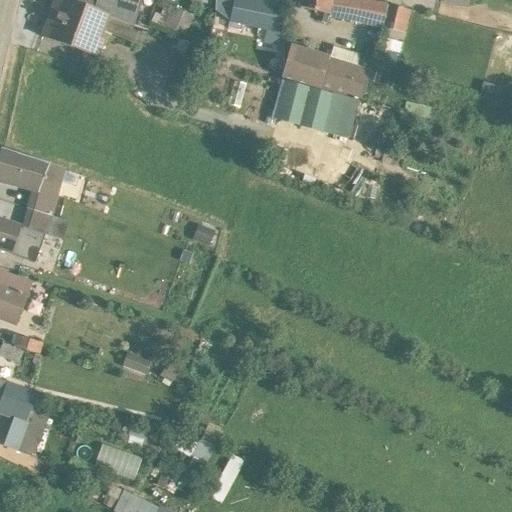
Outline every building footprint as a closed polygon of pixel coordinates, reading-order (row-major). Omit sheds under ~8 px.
[(95,1),(93,0),(50,0),(54,1),(41,37),(97,58),(106,35),(102,34),(108,17),(109,16),(92,10),(95,1)] [(95,0),(95,1),(92,10),(109,16),(108,17),(132,26),(140,0),(95,0)] [(213,0),(213,11),(227,22),(227,23),(275,33),(281,5),(280,0),(261,0),(262,1),(258,0),(213,0)] [(341,21),(380,30),(386,5),(359,0),(298,0),(298,7),(316,12),(315,22),(324,24),(323,27),(339,31),(341,21)] [(192,16),(163,5),(155,24),(184,37),(192,16)] [(381,29),(403,34),(408,12),(386,7),(381,29)] [(375,59),(397,64),(401,44),(380,39),(375,59)] [(328,57),(289,45),(283,61),(285,69),(281,79),(283,80),(357,102),(358,100),(360,100),(364,92),(370,71),(355,66),(359,56),(332,47),(328,57)] [(283,80),(271,120),(346,140),(357,102),(283,80)] [(282,149),(267,146),(262,171),(277,174),(282,149)] [(64,170),(0,149),(0,183),(29,193),(25,208),(51,217),(64,170)] [(0,219),(0,251),(10,255),(11,252),(23,256),(32,232),(48,236),(51,227),(47,225),(49,216),(26,209),(20,225),(0,219)] [(197,226),(191,241),(208,246),(213,233),(197,226)] [(0,321),(15,327),(31,283),(0,271),(0,321)] [(14,336),(11,346),(38,354),(41,345),(14,336)] [(0,347),(0,357),(17,365),(22,353),(2,344),(0,347)] [(126,354),(121,367),(143,376),(148,363),(126,354)] [(169,383),(183,358),(175,354),(164,371),(162,370),(158,377),(169,383)] [(0,396),(29,408),(32,400),(35,392),(34,392),(5,382),(5,383),(0,381),(0,396)] [(0,396),(0,416),(12,421),(4,447),(33,457),(46,415),(40,412),(29,408),(0,396)] [(43,404),(32,400),(29,408),(40,412),(43,404)] [(133,421),(124,418),(117,441),(140,448),(146,433),(131,428),(133,421)] [(219,432),(206,426),(200,440),(214,446),(219,432)] [(206,464),(214,446),(198,439),(196,445),(175,436),(170,447),(206,464)] [(100,449),(93,469),(131,484),(139,464),(100,449)] [(223,502),(243,458),(230,452),(210,496),(223,502)] [(174,490),(188,497),(202,468),(203,468),(206,464),(191,458),(174,490)] [(103,496),(99,504),(113,511),(121,493),(109,487),(104,497),(103,496)] [(161,511),(132,496),(122,491),(121,493),(113,511),(111,511),(161,511)]
